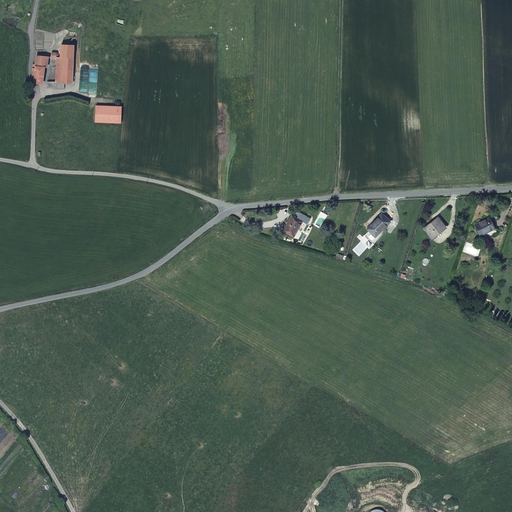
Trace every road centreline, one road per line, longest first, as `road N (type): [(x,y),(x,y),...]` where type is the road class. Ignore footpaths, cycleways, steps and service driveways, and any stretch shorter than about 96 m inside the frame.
road 1 (residential): [(511,187),(228,210)]
road 2 (unclassified): [(0,309),(126,280),(228,210)]
road 3 (unclassified): [(228,210),(161,182),(31,165)]
road 4 (unclassified): [(38,0),(31,165)]
road 5 (unclassified): [(0,402),(72,511)]
